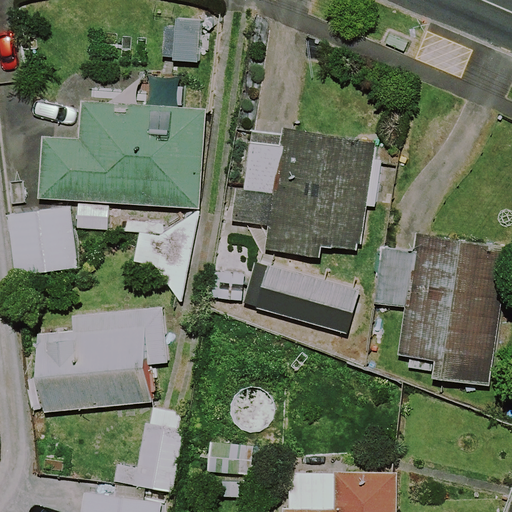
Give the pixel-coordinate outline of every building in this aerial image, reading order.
[(198,66),(204,18),(174,14),(167,62),(198,66)] [(424,34),(410,64),(455,84),(468,54),(424,34)] [(203,113),(82,105),(79,141),(41,138),(37,199),(196,211),(203,113)] [(374,149),(251,131),(237,223),(270,228),(266,252),(321,260),(323,248),(358,254),(374,149)] [(111,210),(77,207),(74,240),(108,243),(111,210)] [(71,273),(69,213),(9,215),(11,275),(71,273)] [(127,231),(125,266),(154,267),(176,304),(185,304),(188,234),(127,231)] [(508,248),(419,242),(419,256),(381,254),(378,306),(404,308),(401,356),(433,358),(432,383),(499,387),(508,248)] [(242,303),(242,254),(215,254),(215,303),(242,303)] [(164,366),(162,312),(76,315),(77,332),(37,334),(40,407),(166,402),(164,366)] [(180,442),(149,437),(141,488),(173,493),(180,442)] [(252,447),(208,442),(204,473),(249,478),(252,447)] [(393,511),(395,478),(283,471),(280,511),(393,511)] [(157,511),(159,505),(85,494),(82,511),(157,511)]
